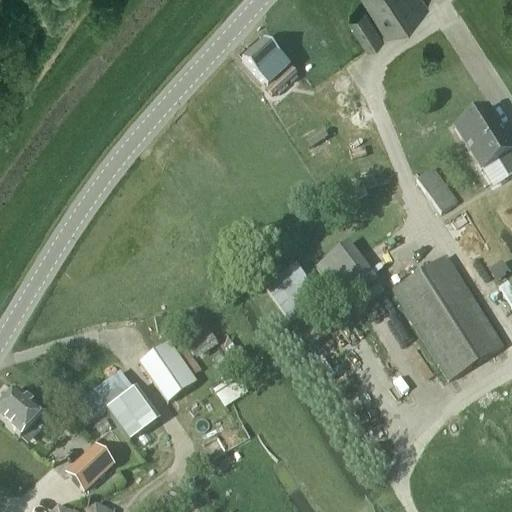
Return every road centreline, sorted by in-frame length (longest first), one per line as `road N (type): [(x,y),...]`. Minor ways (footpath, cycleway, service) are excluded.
road 1 (tertiary): [(0,341),(85,205),(258,0)]
road 2 (track): [(410,511),(396,490),(397,473),(511,355)]
road 3 (track): [(511,353),(443,245)]
